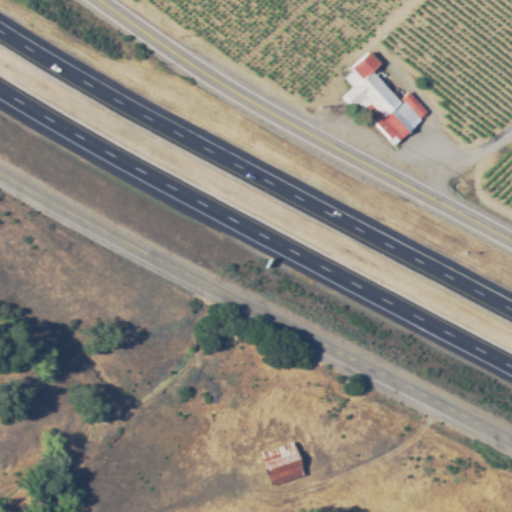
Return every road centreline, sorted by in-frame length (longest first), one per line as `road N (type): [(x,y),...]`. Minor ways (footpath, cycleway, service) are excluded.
road 1 (motorway): [(511,307),(0,27)]
road 2 (motorway): [(0,87),(511,364)]
road 3 (tertiary): [(0,167),(291,332),(511,442)]
road 4 (tertiary): [(89,0),(247,100),(511,243)]
